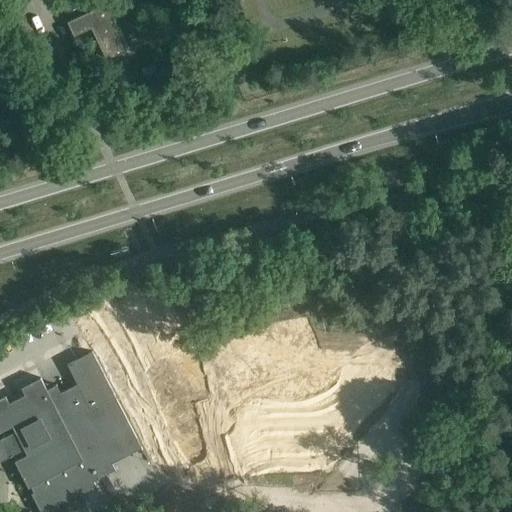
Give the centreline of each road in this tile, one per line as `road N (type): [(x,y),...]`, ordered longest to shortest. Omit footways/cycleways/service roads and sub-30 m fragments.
road 1 (secondary): [(511,46),(0,200)]
road 2 (secondary): [(0,251),(511,98)]
